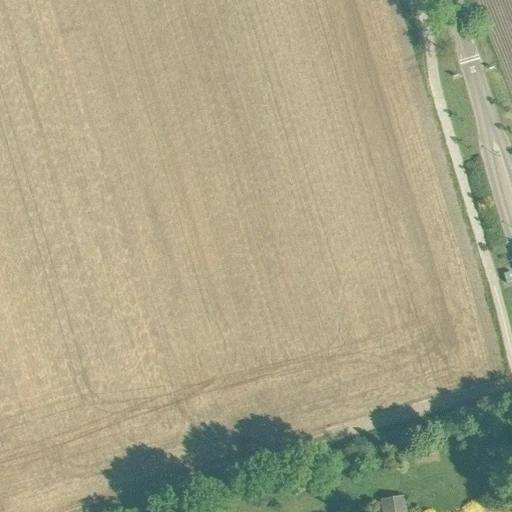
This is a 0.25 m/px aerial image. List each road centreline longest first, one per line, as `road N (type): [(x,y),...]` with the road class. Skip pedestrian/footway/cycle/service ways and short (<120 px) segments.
road 1 (track): [(511,383),(79,511)]
road 2 (tertiary): [(490,134),(450,0)]
